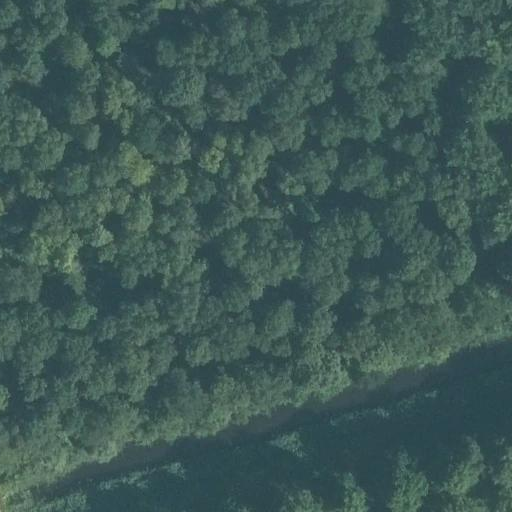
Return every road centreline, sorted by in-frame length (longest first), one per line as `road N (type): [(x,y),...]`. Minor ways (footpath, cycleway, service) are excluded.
road 1 (unknown): [(511,106),(417,41),(330,0)]
road 2 (unknown): [(176,0),(0,70)]
road 3 (unclassified): [(339,511),(511,470)]
